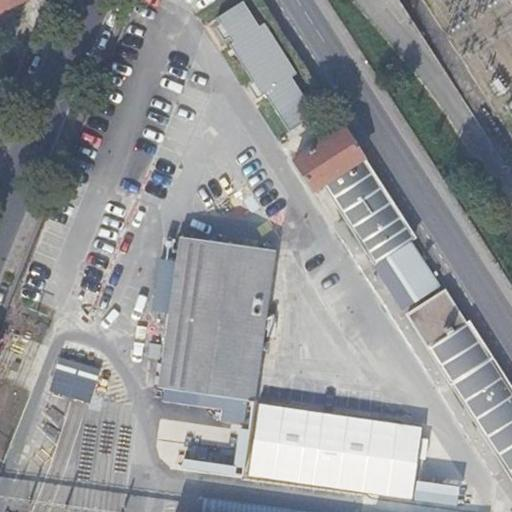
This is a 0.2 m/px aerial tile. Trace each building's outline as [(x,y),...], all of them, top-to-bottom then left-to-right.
[(31,0),(40,18),(47,0),(0,0),(0,31),(1,32),(0,30),(0,14),(12,8),(28,0),(31,0)] [(246,6),(220,23),(236,48),(232,51),(264,101),(269,98),(293,136),(319,119),(294,82),(299,79),(266,28),(262,31),(246,6)] [(344,127),(332,135),(294,160),(313,190),(322,184),(342,215),(373,263),(414,237),(344,127)] [(332,221),(342,215),(322,184),(313,190),(332,221)] [(182,235),(160,386),(256,400),(278,249),(182,235)] [(511,389),(460,309),(456,311),(437,282),(401,305),(511,479),(511,389)]
